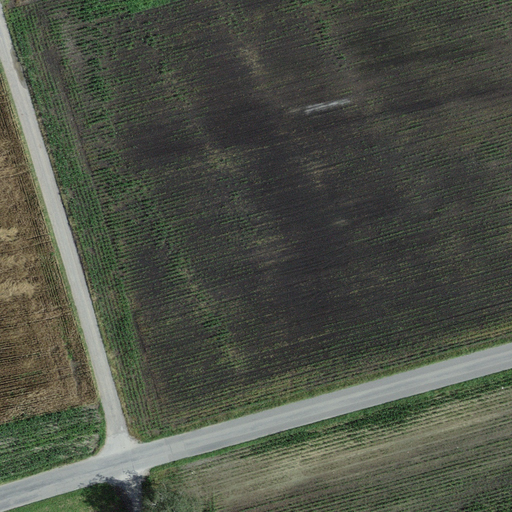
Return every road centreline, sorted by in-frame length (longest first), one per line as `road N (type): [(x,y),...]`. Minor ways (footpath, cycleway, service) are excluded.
road 1 (unclassified): [(0,497),(511,354)]
road 2 (track): [(140,511),(0,28)]
